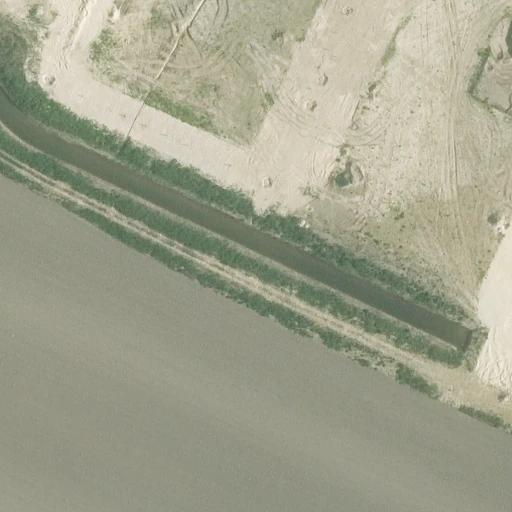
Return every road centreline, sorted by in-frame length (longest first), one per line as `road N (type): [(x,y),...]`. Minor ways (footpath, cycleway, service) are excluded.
road 1 (residential): [(88,0),(52,81),(274,189),(370,0)]
road 2 (unknown): [(511,301),(322,214)]
